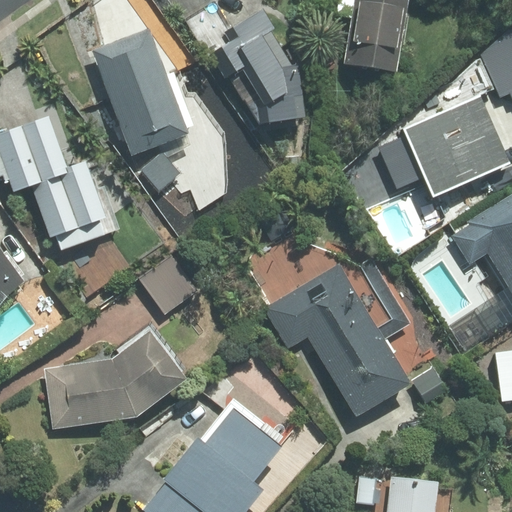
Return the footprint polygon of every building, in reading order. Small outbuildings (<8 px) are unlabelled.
[(403,0),(350,0),(340,65),(391,73),(403,0)] [(207,54),(255,126),(302,120),(294,72),(255,12),(227,31),(232,37),(207,54)] [(183,136),(143,29),(85,51),(126,158),(183,136)] [(476,96),(395,130),(426,200),(506,165),(476,96)] [(43,118),(0,133),(0,182),(3,181),(8,193),(27,187),(45,237),(100,218),(80,163),(62,169),(43,118)] [(177,174),(160,152),(138,170),(155,191),(177,174)] [(511,192),(463,223),(464,225),(448,236),(466,265),(482,255),(511,303),(511,192)] [(170,257),(137,281),(162,315),(195,291),(170,257)] [(0,295),(17,283),(0,260),(0,295)] [(404,385),(335,265),(261,308),(286,349),(305,338),(351,416),(404,385)] [(18,303),(0,316),(0,348),(33,325),(18,303)] [(144,333),(108,361),(42,370),(50,430),(131,419),(180,381),(144,333)] [(511,351),(491,354),(498,401),(511,399),(511,351)] [(429,368),(407,382),(421,404),(443,391),(429,368)] [(192,441),(159,481),(162,484),(142,509),(145,511),(240,511),(256,493),(245,484),(274,449),(228,411),(199,446),(192,441)] [(429,511),(432,484),(388,480),(384,511),(429,511)] [(375,482),(353,481),(351,505),(373,507),(375,482)]
